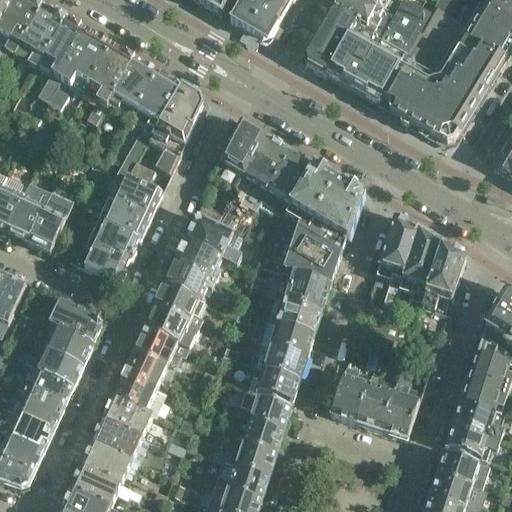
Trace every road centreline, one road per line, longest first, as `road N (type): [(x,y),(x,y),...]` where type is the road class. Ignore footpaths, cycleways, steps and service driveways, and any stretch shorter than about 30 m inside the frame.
road 1 (residential): [(306,439),(387,169)]
road 2 (residential): [(132,318),(239,82)]
road 3 (residential): [(495,232),(414,473)]
road 4 (residential): [(44,511),(132,318)]
road 5 (secondary): [(239,82),(99,0)]
road 6 (residential): [(132,318),(0,256)]
road 7 (secondary): [(387,169),(265,97)]
road 8 (residential): [(448,206),(511,98)]
